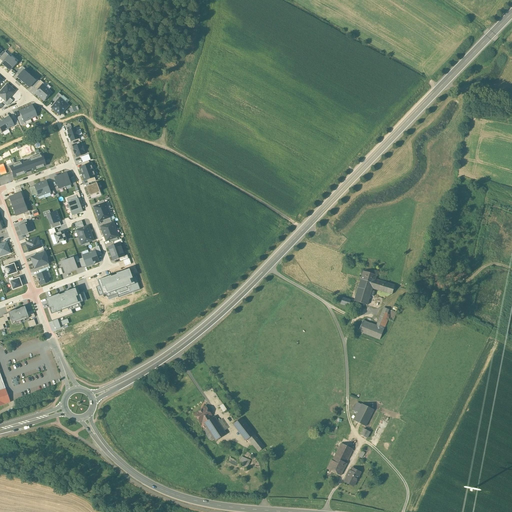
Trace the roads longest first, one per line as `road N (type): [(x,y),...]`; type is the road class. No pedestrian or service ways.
road 1 (primary): [(511,14),(237,297),(174,351),(92,397)]
road 2 (track): [(304,228),(162,145),(101,128),(83,114),(59,123)]
road 3 (primary): [(84,416),(113,455),(160,489),(294,511)]
road 4 (track): [(162,145),(164,87),(194,33),(197,0)]
road 5 (residential): [(91,214),(106,265),(33,293)]
